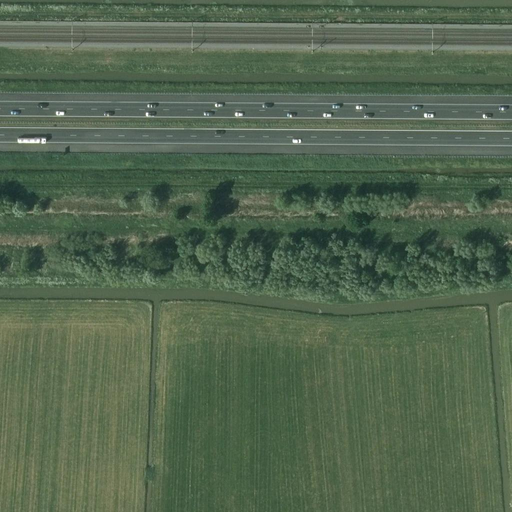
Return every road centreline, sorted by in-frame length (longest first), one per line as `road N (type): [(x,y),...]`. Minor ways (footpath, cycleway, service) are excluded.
road 1 (motorway): [(511,112),(0,107)]
road 2 (motorway): [(0,135),(511,138)]
road 3 (track): [(0,13),(511,15)]
